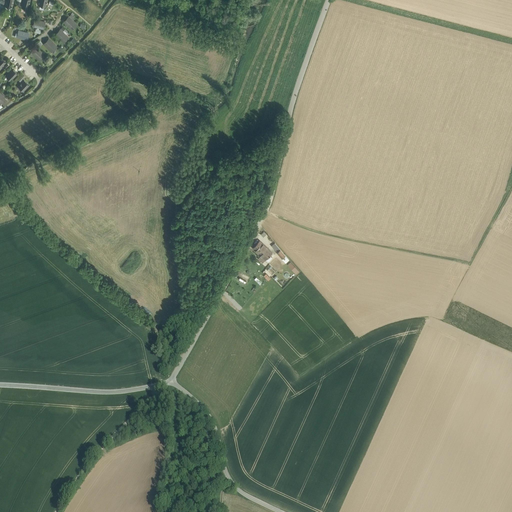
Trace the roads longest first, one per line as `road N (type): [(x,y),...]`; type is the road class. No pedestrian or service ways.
road 1 (unclassified): [(171,382),(270,202),(285,118),(327,0)]
road 2 (unclassified): [(281,511),(221,471),(203,408),(171,382)]
road 3 (unclassified): [(0,385),(119,391),(171,382)]
road 4 (track): [(162,384),(82,471),(56,511)]
